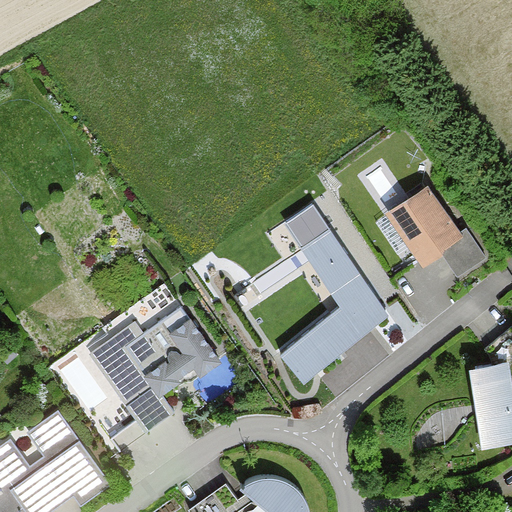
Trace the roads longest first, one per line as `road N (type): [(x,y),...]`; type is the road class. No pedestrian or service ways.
road 1 (residential): [(328,440),(511,284)]
road 2 (residential): [(127,511),(206,455),(264,430),(328,440)]
